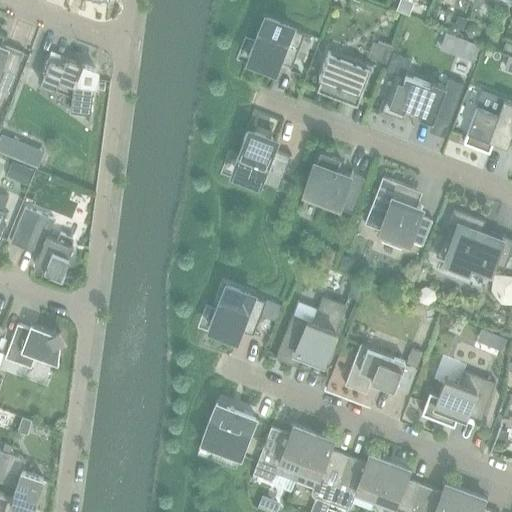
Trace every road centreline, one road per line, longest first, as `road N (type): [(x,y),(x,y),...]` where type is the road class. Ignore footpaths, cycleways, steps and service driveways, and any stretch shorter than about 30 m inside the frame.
road 1 (residential): [(511,479),(224,365)]
road 2 (residential): [(88,311),(122,43)]
road 3 (residential): [(261,96),(511,193)]
road 4 (residential): [(60,511),(88,311)]
